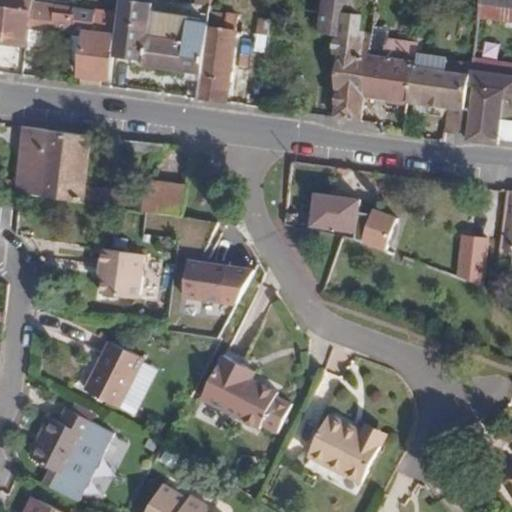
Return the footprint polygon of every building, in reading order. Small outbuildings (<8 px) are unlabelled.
[(0,0),(0,44),(26,48),(29,29),(69,34),(67,61),(82,63),(81,75),(111,79),(115,53),(147,58),(146,64),(203,72),(199,99),(227,104),(239,16),(211,12),(210,21),(194,19),(154,13),(156,0),(152,0),(121,0),(120,11),(93,7),(93,10),(72,8),(32,3),(32,0),(0,0)] [(196,6),(156,0),(154,13),(194,19),(196,6)] [(504,107),(505,96),(511,97),(511,63),(483,59),(481,72),(470,70),(469,75),(416,67),(417,62),(417,59),(419,43),(388,39),(390,29),(376,26),(374,39),(350,36),(355,0),(325,0),(321,31),(346,35),(334,118),(364,121),(366,96),(431,105),(430,114),(444,116),(445,107),(450,108),(446,132),(461,135),(468,84),(476,85),(468,136),(468,141),(498,145),(499,140),(511,140),(511,121),(502,120),(504,107)] [(511,0),(480,0),(477,18),(511,23),(511,0)] [(481,72),(483,59),(472,58),(471,67),(470,70),(481,72)] [(471,67),(417,59),(417,62),(416,67),(469,75),(470,70),(471,67)] [(468,136),(476,85),(468,84),(461,135),(468,136)] [(87,186),(93,135),(25,127),(20,166),(18,180),(17,190),(23,191),(142,208),(143,195),(87,186)] [(127,140),(126,149),(168,154),(168,146),(127,140)] [(0,177),(0,187),(17,190),(18,180),(0,177)] [(185,214),(189,185),(145,179),(142,208),(154,210),(185,214)] [(511,191),(509,191),(502,250),(511,250),(511,191)] [(388,252),(400,218),(376,210),(374,215),(362,212),(363,200),(317,195),(313,227),(359,234),(358,241),(388,252)] [(298,214),(289,213),(288,223),(296,223),(298,214)] [(486,287),(490,240),(464,238),(461,278),(486,287)] [(142,303),(150,256),(104,250),(99,280),(104,280),(102,296),(142,303)] [(193,261),(189,297),(229,301),(233,266),(212,263),(193,261)] [(141,368),(146,359),(109,342),(83,393),(118,410),(135,379),(141,368)] [(227,354),(204,397),(261,429),(265,424),(278,433),(295,404),(280,395),(281,392),(256,379),(259,371),(227,354)] [(149,371),(141,368),(135,379),(143,382),(149,371)] [(94,423),(97,418),(75,407),(72,413),(94,423)] [(68,481),(97,425),(94,423),(72,413),(68,410),(61,425),(52,421),(30,461),(68,481)] [(310,451),(360,479),(363,481),(377,453),(389,431),(369,419),(364,429),(332,411),(310,451)] [(158,448),(149,442),(143,452),(153,458),(158,448)] [(169,451),(162,462),(176,471),(183,460),(169,451)] [(191,500),(167,485),(150,511),(212,511),(210,511),(209,504),(195,496),(192,500),(191,500)] [(57,511),(39,502),(33,511),(57,511)]
